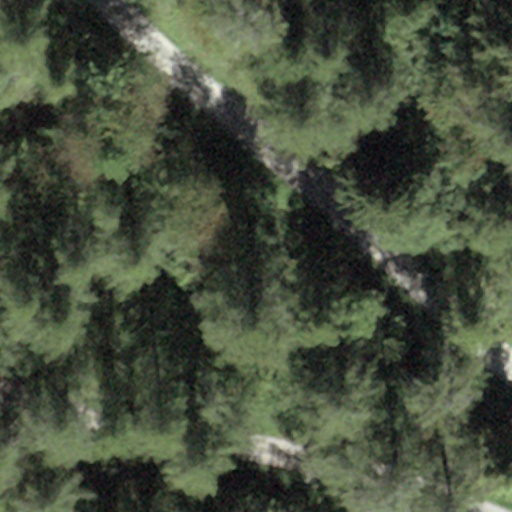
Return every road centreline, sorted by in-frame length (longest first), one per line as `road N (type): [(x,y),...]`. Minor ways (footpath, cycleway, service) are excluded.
road 1 (unclassified): [(102,0),(511,357)]
road 2 (unclassified): [(473,511),(270,433),(107,419),(0,365)]
